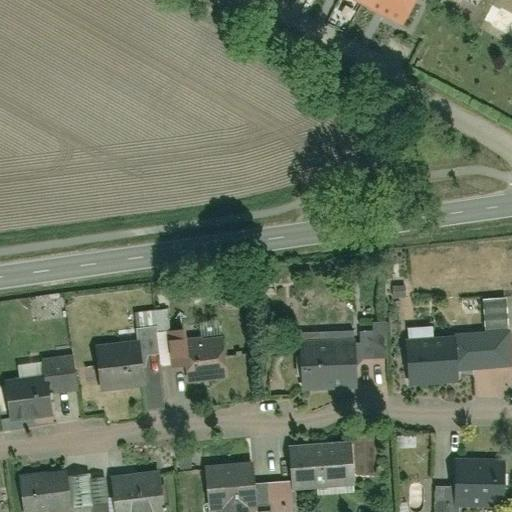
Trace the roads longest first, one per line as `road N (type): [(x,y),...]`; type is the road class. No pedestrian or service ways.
road 1 (tertiary): [(511,209),(0,275)]
road 2 (residential): [(511,406),(360,405),(305,421),(161,428),(0,450)]
road 3 (residential): [(511,145),(238,0)]
